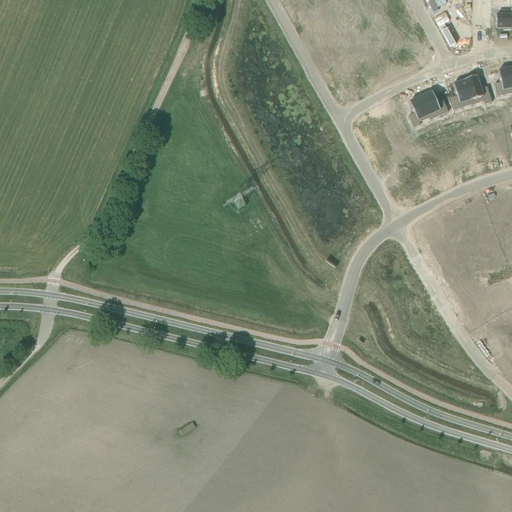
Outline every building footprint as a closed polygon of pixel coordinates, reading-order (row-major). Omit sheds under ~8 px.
[(293,0),(292,1),(293,1),(299,11),(318,1),(317,0),(293,0)] [(378,0),(376,0),(366,6),(370,12),(374,9),(380,20),(399,10),(393,0),(390,0),(381,5),(378,0)] [(318,1),(299,11),(304,22),(305,22),(316,16),(320,22),(331,15),(328,9),(324,11),(323,11),(318,1)] [(496,16),(496,29),(503,29),(503,31),(511,31),(511,30),(511,29),(511,9),(510,10),(510,16),(496,16)] [(399,10),(380,20),(386,31),(381,33),(385,39),(396,33),(393,27),(405,21),(399,10)] [(327,35),(315,42),(316,42),(322,52),(341,42),(335,32),(335,31),(339,29),(335,23),(324,29),(327,35)] [(399,37),(387,43),(390,49),(402,43),(399,37)] [(416,41),(397,51),(403,63),(411,59),(411,60),(418,56),(418,55),(422,52),(416,41)] [(341,42),(322,52),(327,63),(328,64),(339,57),(343,63),(354,56),(351,50),(347,52),(346,52),(341,42)] [(356,60),(345,67),(348,73),(360,66),(356,60)] [(500,84),(494,85),(496,97),(511,94),(511,78),(510,69),(508,69),(508,68),(500,70),(501,71),(498,72),(500,84)] [(358,73),(339,83),(345,95),(352,91),(353,92),(361,88),(360,87),(364,84),(358,73)] [(464,81),(464,82),(465,82),(472,105),(472,106),(484,102),(485,105),(491,103),(486,88),(480,90),(480,89),(476,77),(464,81)] [(456,97),(450,99),(454,111),(472,106),(472,105),(465,82),(464,82),(453,85),(456,97)] [(432,93),(420,98),(430,119),(429,119),(430,121),(448,113),(442,101),(437,104),(432,93)] [(414,114),(408,117),(413,129),(420,126),(419,123),(420,123),(429,119),(430,119),(420,98),(419,99),(418,97),(411,101),(411,102),(409,103),(414,114)] [(379,129),(368,135),(368,136),(374,146),(393,135),(387,125),(391,122),(388,116),(376,123),(379,129)] [(497,131),(487,135),(493,153),(504,149),(497,131)] [(393,135),(374,146),(379,156),(380,157),(391,150),(395,156),(406,150),(403,144),(399,146),(398,146),(393,135)] [(487,135),(477,139),(483,157),(493,153),(487,135)] [(477,139),(467,143),(473,160),(483,157),(477,139)] [(467,143),(456,147),(463,164),(473,160),(467,143)] [(456,147),(446,150),(453,168),(463,164),(456,147)] [(436,154),(442,172),(443,172),(453,168),(446,150),(437,154),(436,154)] [(394,181),(394,182),(400,193),(401,192),(407,188),(409,191),(420,185),(421,185),(414,174),(413,174),(406,178),(405,176),(395,181),(394,181)]
